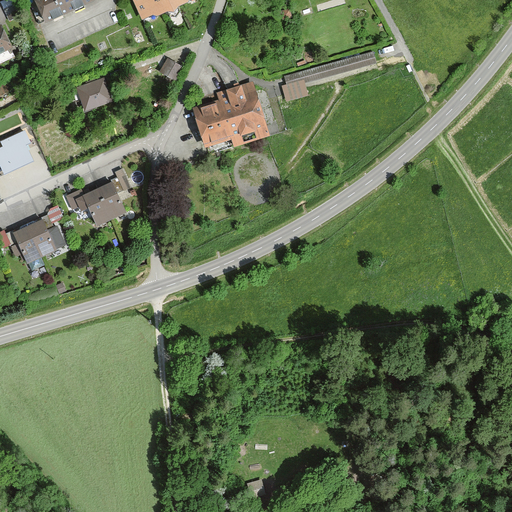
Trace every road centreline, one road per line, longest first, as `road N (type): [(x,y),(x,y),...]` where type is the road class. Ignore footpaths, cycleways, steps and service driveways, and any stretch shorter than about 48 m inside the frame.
road 1 (tertiary): [(511,37),(438,123),(353,193),(284,236),(158,289)]
road 2 (track): [(511,344),(457,325),(404,323),(162,358)]
road 3 (track): [(179,511),(158,289)]
road 4 (residential): [(0,207),(139,143),(161,141)]
road 5 (tertiary): [(158,289),(0,338)]
road 6 (residential): [(161,141),(221,0)]
road 7 (residential): [(158,289),(152,182),(161,141)]
road 8 (track): [(378,0),(438,123)]
